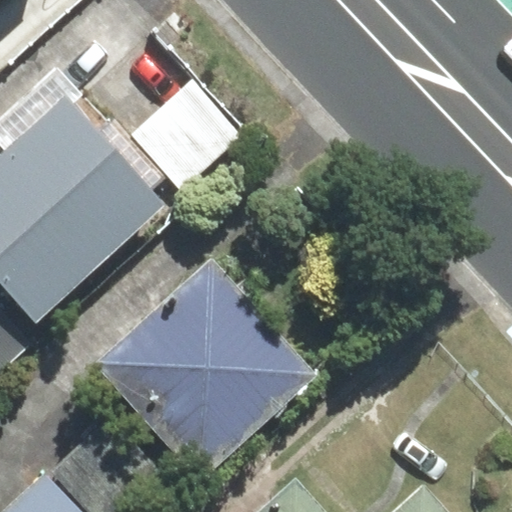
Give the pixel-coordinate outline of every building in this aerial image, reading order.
[(60,99),(0,154),(0,291),(35,329),(164,210),(60,99)] [(203,261),(88,367),(199,486),(313,380),(203,261)] [(105,423),(50,473),(86,511),(133,511),(163,485),(105,423)] [(0,511),(76,511),(41,474),(0,511)] [(442,511),(419,487),(391,511),(321,511),(293,481),(259,511),(442,511)]
